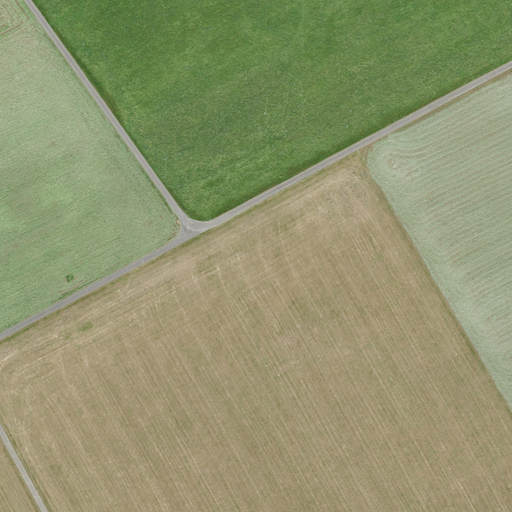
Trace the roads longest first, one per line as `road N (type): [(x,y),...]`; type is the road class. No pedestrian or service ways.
road 1 (track): [(511,64),(0,340)]
road 2 (track): [(25,0),(192,234)]
